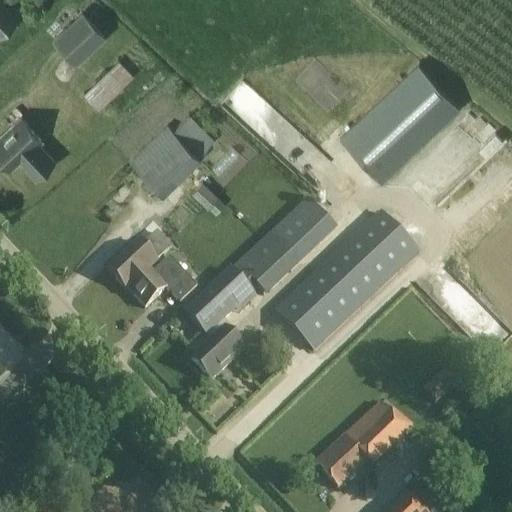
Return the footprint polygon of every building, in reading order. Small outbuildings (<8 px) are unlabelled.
[(0,0),(0,38),(19,20),(0,0)] [(82,10),(51,39),(76,65),(107,36),(82,10)] [(83,93),(99,110),(134,76),(119,60),(83,93)] [(460,107),(419,64),(341,138),(382,181),(460,107)] [(215,140),(190,114),(173,130),(167,125),(129,162),(164,196),(200,160),(198,157),(215,140)] [(24,165),(37,178),(54,161),(38,144),(42,140),(21,118),(0,137),(0,157),(11,169),(23,158),(27,162),(24,165)] [(219,175),(237,156),(230,149),(212,168),(219,175)] [(193,193),(207,206),(218,194),(204,181),(193,193)] [(336,234),(306,202),(231,272),(230,270),(182,314),(206,340),(236,313),(238,315),(256,299),(253,296),(258,291),(266,300),(336,234)] [(420,255),(381,214),(275,314),(314,354),(420,255)] [(107,273),(125,292),(147,272),(156,262),(156,263),(172,248),(157,232),(141,247),(138,244),(107,273)] [(147,272),(125,292),(126,293),(127,292),(146,312),(168,291),(181,305),(197,289),(169,259),(152,275),(150,272),(157,264),(156,263),(156,262),(147,272)] [(293,278),(267,302),(275,310),(301,286),(293,278)] [(244,351),(225,331),(191,362),(210,383),(244,351)] [(464,383),(449,367),(440,375),(439,374),(422,390),(438,407),(464,383)] [(413,433),(379,405),(314,467),(338,492),(366,465),(372,472),(413,433)] [(435,511),(439,509),(421,489),(409,501),(406,498),(391,511),(435,511)]
